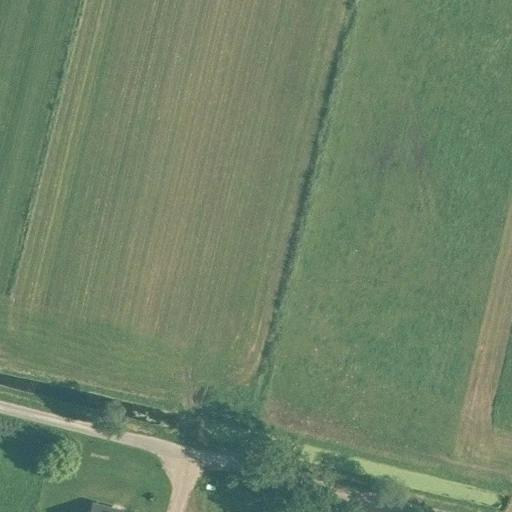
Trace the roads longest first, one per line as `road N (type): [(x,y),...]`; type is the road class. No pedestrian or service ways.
road 1 (unclassified): [(297,473),(0,398)]
road 2 (track): [(450,511),(297,473)]
